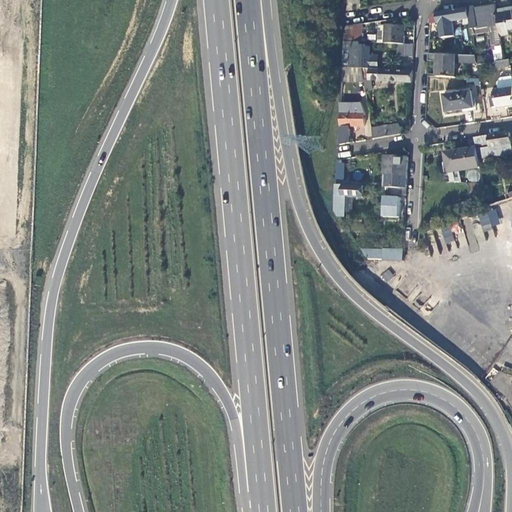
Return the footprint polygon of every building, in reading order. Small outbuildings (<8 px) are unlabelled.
[(348,0),(348,6),(347,13),(352,12),(353,7),(360,8),(360,0),(348,0)] [(468,8),(470,19),(472,30),(491,26),(496,53),(482,56),(481,50),(475,51),(476,56),(478,64),(478,65),(497,62),(504,61),(501,37),(497,14),(496,10),(496,7),(475,10),(475,7),(468,8)] [(430,19),(430,24),(438,23),(440,24),(442,39),(455,37),(453,22),(470,19),(468,8),(435,13),(430,19)] [(510,36),(510,32),(511,32),(511,11),(497,14),(501,37),(510,36)] [(362,42),(363,25),(345,27),(344,41),(362,42)] [(400,44),(405,45),(405,26),(386,25),(386,26),(382,26),(381,44),(400,44)] [(371,70),(379,70),(379,57),(370,57),(370,49),(367,49),(367,46),(362,45),(362,42),(344,41),(344,68),(363,69),(371,70)] [(414,58),(414,45),(405,45),(400,44),(399,57),(414,58)] [(439,62),(438,77),(457,78),(457,63),(478,64),(476,56),(431,54),(430,62),(439,62)] [(511,66),(510,60),(504,61),(497,62),(498,68),(511,66)] [(343,81),(365,82),(363,69),(344,68),(343,81)] [(412,83),(413,72),(379,70),(371,70),(371,80),(412,83)] [(511,77),(502,79),(499,83),(500,91),(511,88),(511,77)] [(499,110),(511,107),(511,88),(500,91),(496,91),(499,110)] [(445,95),(447,112),(475,108),(472,91),(445,95)] [(353,103),(341,103),(338,129),(340,129),(340,144),(349,143),(350,126),(364,126),(364,113),(353,112),(353,103)] [(362,104),(353,103),(353,112),(364,113),(362,104)] [(390,136),(403,134),(399,124),(387,126),(387,127),(372,130),(374,139),(390,136)] [(511,153),(511,142),(510,133),(505,134),(476,138),(478,148),(480,159),(511,153)] [(480,159),(478,148),(446,153),(449,173),(451,173),(462,171),(481,168),(480,159)] [(396,188),(407,189),(409,158),(385,156),(385,174),(393,175),(392,180),(396,180),(395,188),(396,188)] [(335,180),(343,180),(344,161),(336,161),(335,180)] [(462,171),(451,173),(452,181),(452,182),(463,183),(463,181),(462,171)] [(363,186),(336,185),(336,199),(347,200),(347,196),(352,196),(363,197),(363,186)] [(384,215),(400,216),(401,198),(385,197),(384,215)] [(336,199),(335,206),(341,215),(346,216),(346,211),(347,200),(336,199)] [(483,230),(500,224),(494,208),(477,214),(483,230)] [(405,260),(405,247),(361,246),(369,257),(369,259),(405,260)] [(385,282),(394,277),(390,270),(381,274),(385,282)]
